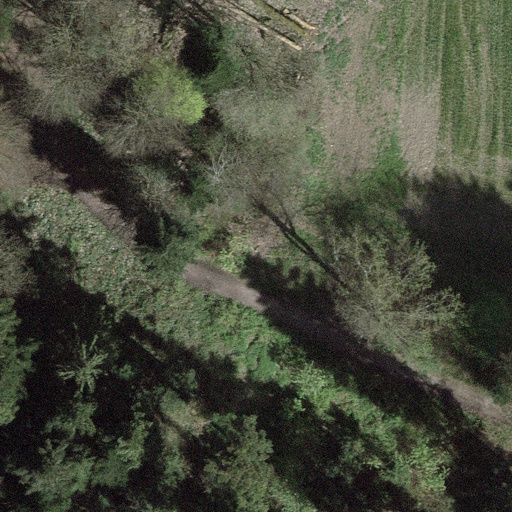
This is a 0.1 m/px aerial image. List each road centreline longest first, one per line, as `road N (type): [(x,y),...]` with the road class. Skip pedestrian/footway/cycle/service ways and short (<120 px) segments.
road 1 (track): [(511,414),(233,281)]
road 2 (track): [(233,281),(10,146)]
road 3 (track): [(10,146),(8,0)]
